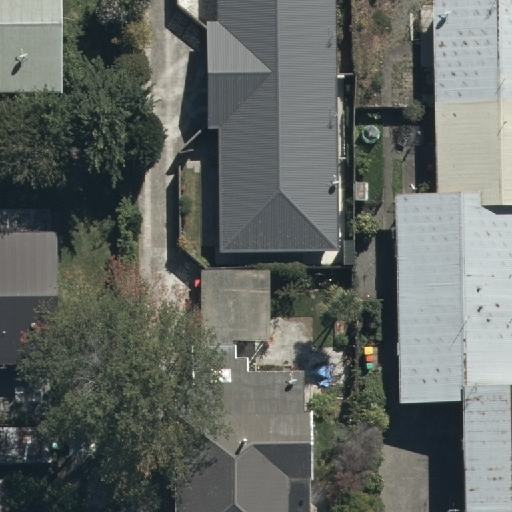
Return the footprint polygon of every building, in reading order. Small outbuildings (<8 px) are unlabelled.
[(0,0),(0,84),(61,85),(61,0),(0,0)] [(332,0),(215,0),(216,40),(208,40),(209,144),(218,144),(219,269),(334,269),(332,0)] [(511,511),(511,0),(428,0),(431,186),(393,186),(394,393),(458,392),(458,511),(511,511)] [(0,356),(58,356),(56,223),(0,223),(0,356)] [(172,337),(173,511),(305,511),(305,482),(310,482),(309,409),(301,409),(300,366),(241,367),(241,348),(232,348),(232,336),(172,337)] [(60,420),(0,419),(0,456),(60,458),(60,420)]
